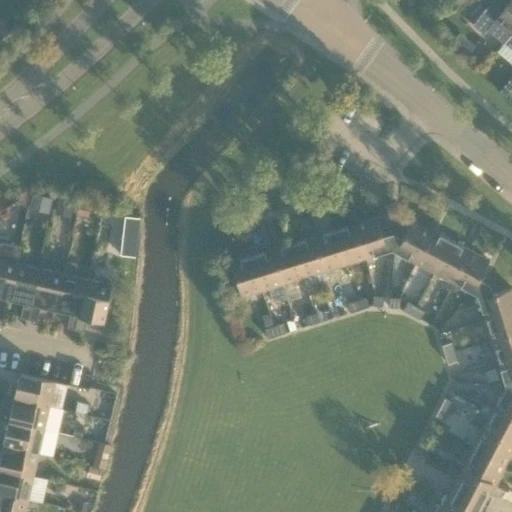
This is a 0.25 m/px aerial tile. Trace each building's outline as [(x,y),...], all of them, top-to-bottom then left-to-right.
[(504,42),(511,32),(511,0),(510,0),(503,9),(492,1),(472,24),(483,34),(488,29),(504,42)] [(53,198),(32,193),(28,208),(49,213),(53,198)] [(54,213),(71,217),(74,201),(58,198),(54,213)] [(76,214),(89,217),(91,204),(79,201),(76,214)] [(136,256),(140,218),(125,216),(120,254),(136,256)] [(391,249),(393,232),(382,235),(376,216),(355,223),(366,257),(391,249)] [(415,261),(431,230),(412,219),(402,237),(393,232),(391,249),(415,261)] [(345,263),(366,257),(355,223),(335,229),(345,263)] [(325,270),(345,263),(335,229),(314,235),(325,270)] [(434,271),(450,240),(431,230),(415,261),(434,271)] [(304,276),(325,270),(314,235),(293,242),(304,276)] [(453,282),(469,250),(450,240),(434,271),(453,282)] [(0,296),(9,299),(17,263),(21,246),(2,242),(0,242),(0,296)] [(283,282),(304,276),(293,242),(273,248),(283,282)] [(263,289),(283,282),(273,248),(252,254),(263,289)] [(476,294),(490,283),(480,278),(489,260),(469,250),(453,282),(476,294)] [(241,296),(263,289),(252,254),(230,261),(241,296)] [(76,329),(87,278),(74,276),(77,264),(66,261),(64,273),(55,309),(70,313),(67,327),(76,329)] [(29,319),(40,268),(17,263),(9,299),(23,302),(20,317),(29,319)] [(55,309),(64,273),(40,268),(29,319),(37,321),(41,306),(55,309)] [(103,320),(112,284),(87,278),(76,329),(84,331),(87,316),(103,320)] [(484,320),(511,310),(511,287),(493,294),(490,283),(476,294),(484,320)] [(382,306),(383,297),(373,296),(373,305),(382,306)] [(357,300),(359,309),(369,306),(366,297),(357,300)] [(400,298),(390,297),(389,307),(399,308),(400,298)] [(350,312),(359,309),(357,300),(347,303),(350,312)] [(411,314),(416,306),(407,301),(403,310),(411,314)] [(416,306),(411,314),(420,319),(424,310),(416,306)] [(315,313),(318,322),(327,319),(324,310),(315,313)] [(491,340),(511,333),(511,310),(484,320),(491,340)] [(309,325),(318,322),(315,313),(306,316),(309,325)] [(274,326),(277,335),(286,332),(283,323),(274,326)] [(267,338),(277,335),(274,326),(265,329),(267,338)] [(497,361),(511,356),(511,333),(491,340),(497,361)] [(445,354),(454,351),(451,342),(442,345),(445,354)] [(454,351),(445,354),(448,363),(457,361),(454,351)] [(511,386),(511,356),(497,361),(505,386),(511,386)] [(50,405),(55,381),(19,373),(13,397),(50,405)] [(511,386),(505,386),(493,409),(511,419),(511,386)] [(59,432),(64,408),(50,405),(13,397),(8,421),(59,432)] [(440,405),(449,410),(453,402),(444,398),(440,405)] [(88,403),(78,401),(75,411),(86,413),(88,403)] [(444,419),(449,410),(440,405),(435,415),(444,419)] [(511,444),(511,419),(493,409),(482,429),(511,444)] [(53,455),(59,432),(8,421),(3,444),(39,452),(53,455)] [(72,435),(81,437),(84,425),(75,423),(72,435)] [(504,465),(511,449),(511,444),(482,429),(472,448),(504,465)] [(0,468),(34,476),(39,452),(3,444),(0,456),(0,468)] [(428,449),(420,445),(415,453),(423,458),(428,449)] [(494,484),(504,465),(472,448),(463,465),(462,467),(494,484)] [(95,455),(93,464),(103,466),(105,458),(95,455)] [(449,465),(447,470),(458,476),(462,467),(463,465),(456,461),(449,465)] [(102,468),(92,466),(89,465),(86,476),(99,479),(102,468)] [(484,502),(489,493),(494,484),(462,467),(458,476),(452,486),(484,502)] [(0,492),(29,499),(34,476),(0,468),(0,492)] [(405,474),(400,482),(408,487),(413,478),(405,474)] [(455,511),(479,511),(484,502),(452,486),(447,496),(442,505),(455,511)] [(0,511),(25,511),(29,499),(0,492),(0,511)] [(85,511),(88,502),(79,499),(77,510),(85,511)]
